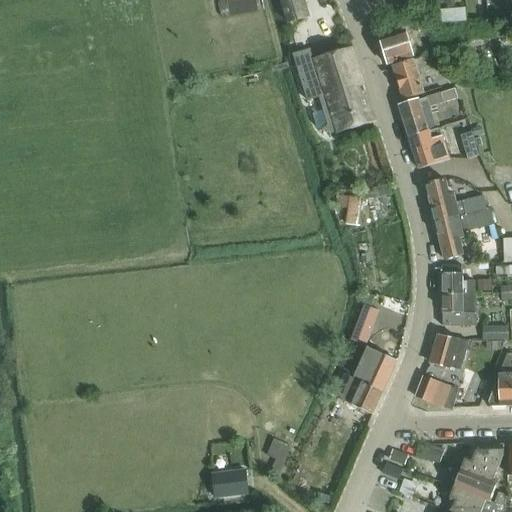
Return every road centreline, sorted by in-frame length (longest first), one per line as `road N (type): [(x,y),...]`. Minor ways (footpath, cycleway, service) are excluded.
road 1 (residential): [(380,428),(417,347),(426,297),(423,226),(345,0)]
road 2 (residential): [(380,428),(511,424)]
